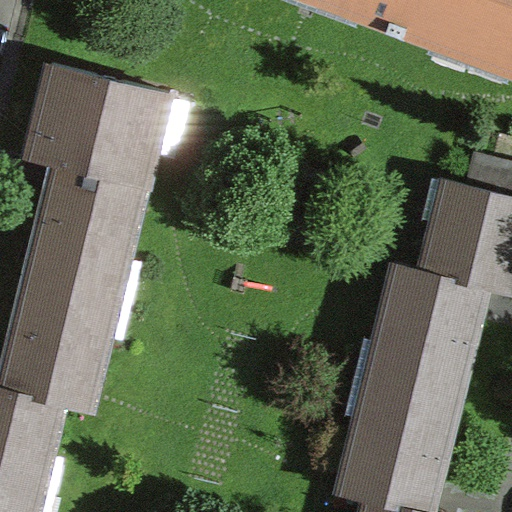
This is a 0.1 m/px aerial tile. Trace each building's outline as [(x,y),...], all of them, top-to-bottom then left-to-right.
[(386,22),(394,25),(403,0),(356,0),(356,3),(389,15),(386,22)] [(511,60),(511,0),(403,0),(394,25),(402,28),(404,21),(437,33),(441,20),(511,46),(507,59),(511,60)] [(29,271),(106,289),(114,255),(125,257),(138,202),(129,199),(134,178),(144,180),(166,92),(167,89),(52,61),(34,136),(30,153),(67,162),(61,183),(52,180),(29,271)] [(511,160),(475,151),(467,182),(511,192),(511,160)] [(511,192),(467,182),(444,176),(443,180),(457,183),(449,215),(439,212),(425,268),(430,269),(424,293),(392,285),(378,342),(388,344),(380,377),(456,396),(483,283),(511,290),(511,285),(511,192)] [(106,289),(29,271),(2,384),(0,383),(0,477),(29,485),(36,451),(47,454),(61,398),(56,397),(62,373),(94,382),(108,326),(98,323),(106,289)] [(440,511),(428,509),(456,396),(380,377),(372,410),(361,407),(348,463),(380,471),(374,495),(369,494),(364,511),(440,511)] [(22,511),(29,485),(0,477),(0,511),(22,511)]
